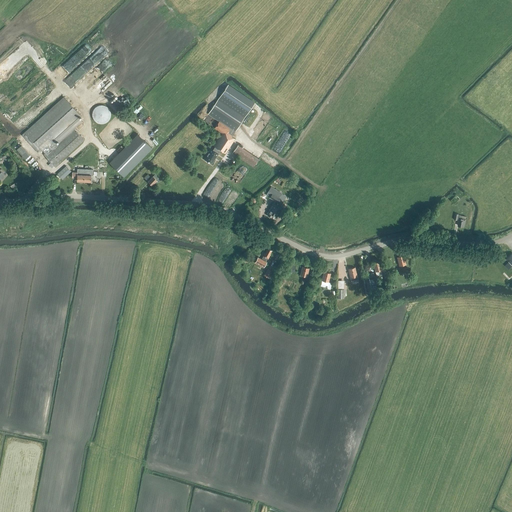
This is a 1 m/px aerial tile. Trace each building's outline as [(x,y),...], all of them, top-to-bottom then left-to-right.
[(98,66),(83,80),(88,86),(103,72),(98,66)] [(228,85),(208,114),(219,121),(215,128),(222,133),(214,146),(215,147),(213,150),(211,149),(208,152),(206,154),(207,155),(204,158),(212,163),(218,154),(221,151),(225,154),(235,139),(232,137),(255,103),(228,85)] [(57,144),(53,140),(80,116),(64,97),(24,133),(41,151),(42,150),(45,154),(44,155),(55,167),(59,163),(58,163),(84,140),(74,129),(57,144)] [(102,124),(105,123),(107,122),(109,120),(110,118),(111,116),(111,113),(110,111),(109,109),(107,107),(104,106),(102,105),(99,105),(97,106),(95,108),(93,110),(92,112),(92,115),(92,117),(93,119),(95,121),(97,123),(99,124),(102,124)] [(110,163),(124,177),(152,148),(138,134),(110,163)] [(239,158),(245,149),(238,145),(232,153),(239,158)] [(17,149),(25,159),(29,155),(21,146),(17,149)] [(245,149),(239,158),(253,167),(258,159),(245,149)] [(84,181),(84,169),(77,169),(77,172),(72,172),(72,178),(77,178),(77,181),(84,181)] [(84,169),(84,181),(91,182),(91,175),(93,175),(93,170),(84,169)] [(162,178),(158,175),(156,173),(153,176),(148,181),(152,185),(157,180),(158,182),(162,178)] [(277,202),(279,198),(282,193),(271,186),(268,191),(272,194),(269,198),(275,201),(277,202)] [(281,205),(284,200),(279,198),(277,202),(275,201),(273,204),(273,203),(267,213),(268,214),(267,215),(271,217),(273,215),(276,217),(281,208),(279,207),(281,204),(281,205)] [(465,219),(466,217),(458,215),(458,214),(455,213),(454,220),(457,220),(457,218),(459,219),(458,224),(459,224),(459,226),(463,227),(463,225),(465,225),(466,219),(465,219)] [(269,254),(271,251),(267,248),(265,253),(264,253),(262,256),(263,256),(261,259),(258,257),(255,263),(263,267),(267,259),(268,259),(270,255),(269,254)] [(399,266),(406,264),(404,255),(397,257),(399,266)] [(377,279),(382,278),(382,275),(381,270),(382,270),(380,261),(373,263),(377,279)] [(307,277),(309,268),(302,266),(300,275),(307,277)] [(352,282),(358,280),(355,267),(348,269),(352,282)] [(272,280),(276,273),(268,268),(264,275),(272,280)] [(328,282),(330,273),(324,272),(322,280),(323,281),(322,281),(320,286),(326,287),(326,288),(327,288),(330,289),(332,283),(328,282)] [(375,277),(374,277),(373,273),(363,275),(362,275),(363,280),(364,283),(366,283),(368,291),(377,289),(375,281),(376,280),(375,277)]
